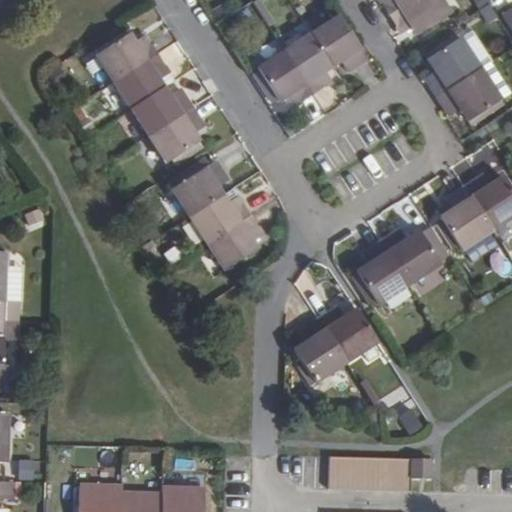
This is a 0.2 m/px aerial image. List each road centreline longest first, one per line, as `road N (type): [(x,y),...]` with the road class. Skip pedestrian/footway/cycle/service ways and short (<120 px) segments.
road 1 (residential): [(267,501),(269,342),(274,302),(300,237)]
road 2 (residential): [(404,81),(443,149),(300,237)]
road 3 (residential): [(511,507),(267,501)]
road 4 (residential): [(177,0),(281,159)]
road 5 (residential): [(281,159),(404,81)]
